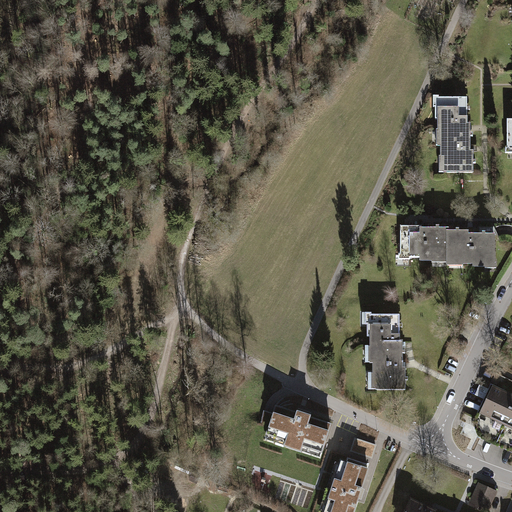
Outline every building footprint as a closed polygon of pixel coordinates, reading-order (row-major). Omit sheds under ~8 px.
[(469,96),(433,97),(433,138),(469,137),(469,96)] [(511,122),(504,122),(503,159),(511,159),(511,122)] [(469,137),(433,138),(434,176),(470,175),(469,137)] [(442,232),(405,230),(403,265),(440,267),(442,232)] [(494,235),(442,232),(440,267),(493,269),(494,235)] [(400,315),(370,315),(370,324),(367,324),(367,337),(370,337),(370,347),(373,347),(373,362),(403,362),(403,361),(403,341),(400,341),(400,315)] [(403,362),(373,362),(373,374),(376,374),(376,390),(405,390),(405,368),(403,368),(403,362)] [(511,391),(511,381),(499,375),(494,385),(493,385),(475,423),(484,427),(480,435),(511,449),(511,394),(511,391)] [(296,414),(276,407),(267,434),(286,440),(285,446),(300,451),(302,446),(321,452),(330,425),(310,418),(310,416),(297,411),(296,414)] [(376,446),(359,440),(356,452),(372,457),(376,446)] [(353,511),(368,469),(341,461),(324,511),(353,511)] [(189,480),(197,484),(200,477),(192,473),(189,480)] [(488,511),(497,491),(477,483),(468,505),(485,511),(488,511)] [(435,511),(410,500),(404,511),(435,511)]
